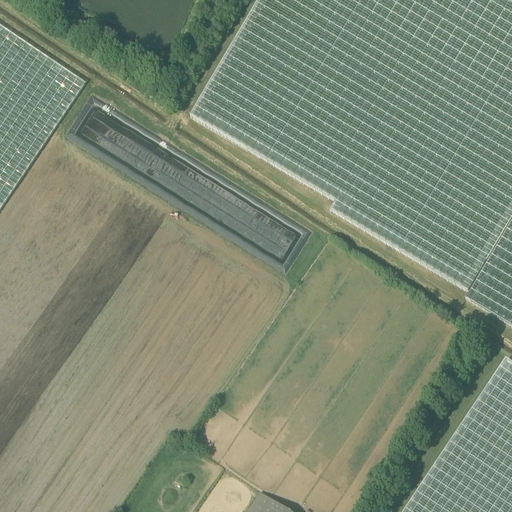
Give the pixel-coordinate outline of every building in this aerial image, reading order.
[(511,0),(260,0),(191,118),(335,203),(330,212),(469,294),(465,300),(511,327),(511,0)] [(0,211),(85,85),(0,27),(0,211)] [(161,176),(158,181),(171,183),(170,189),(243,232),(244,229),(245,230),(246,225),(252,229),(260,215),(264,216),(265,211),(281,214),(90,100),(77,122),(87,124),(86,127),(98,134),(85,132),(86,127),(82,134),(118,155),(123,146),(141,156),(138,161),(136,160),(134,165),(150,174),(152,171),(162,172),(161,176)] [(511,511),(511,365),(505,361),(404,511),(511,511)] [(284,511),(259,495),(247,511),(284,511)]
